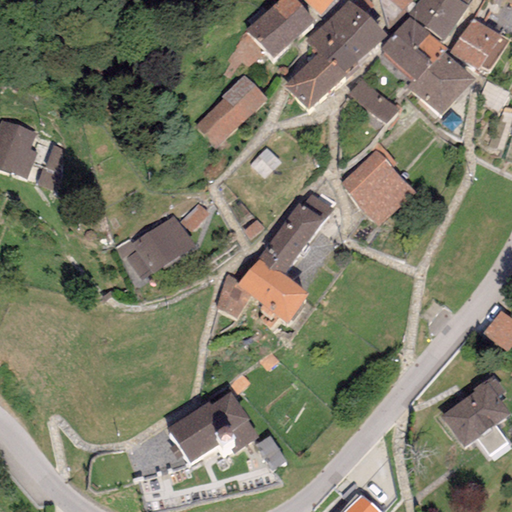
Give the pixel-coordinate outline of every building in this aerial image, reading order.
[(315,28),(290,0),(284,0),(246,35),(273,66),(315,28)] [(337,0),(299,0),(321,20),(337,0)] [(378,0),(389,32),(406,17),(403,14),(416,0),(378,0)] [(473,0),(424,0),(410,20),(445,47),(468,13),(466,12),(473,0)] [(386,43),(349,5),(304,44),(319,59),(285,91),(309,116),(386,43)] [(446,55),(410,23),(378,55),(411,87),(414,89),(444,58),(446,55)] [(500,42),(473,23),(449,55),(477,75),(500,42)] [(414,89),(411,87),(407,91),(442,123),(475,86),(444,58),(414,89)] [(267,104),(244,79),(221,100),(223,102),(194,129),(214,151),(267,104)] [(399,115),(362,83),(348,99),(385,131),(399,115)] [(43,139),(1,124),(0,125),(0,173),(27,183),(43,139)] [(66,152),(53,147),(46,167),(59,172),(66,152)] [(413,196),(374,153),(337,186),(376,229),(413,196)] [(259,263),(284,281),(333,213),(312,196),(301,210),(299,208),(259,263)] [(175,217),(132,246),(154,279),(197,249),(175,217)] [(260,314),(271,323),(274,320),(288,331),(308,300),(284,281),(259,263),(241,285),(237,291),(250,301),(263,311),(260,314)] [(237,291),(241,285),(227,276),(215,312),(239,324),(250,301),(237,291)] [(511,349),(511,325),(500,315),(483,336),(507,356),(511,349)] [(487,388),(440,421),(463,453),(510,420),(487,388)] [(209,406),(166,434),(190,470),(219,450),(224,458),(231,453),(234,457),(258,441),(231,401),(213,412),(209,406)] [(372,511),(360,500),(348,511),(372,511)]
